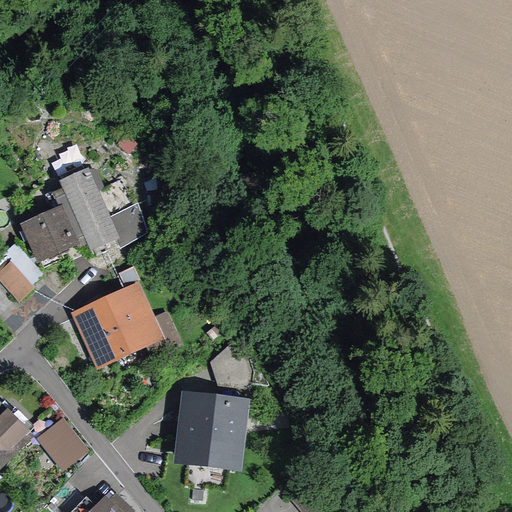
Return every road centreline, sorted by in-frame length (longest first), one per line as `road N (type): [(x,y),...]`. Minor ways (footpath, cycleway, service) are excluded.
road 1 (track): [(297,0),(435,344)]
road 2 (residential): [(154,511),(18,347),(0,365)]
